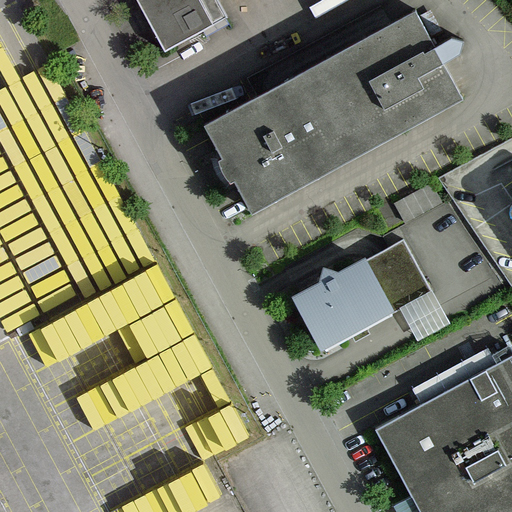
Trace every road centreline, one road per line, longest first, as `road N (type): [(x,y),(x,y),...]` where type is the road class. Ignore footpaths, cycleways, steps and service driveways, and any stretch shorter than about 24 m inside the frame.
road 1 (residential): [(79,0),(354,511)]
road 2 (unknown): [(58,511),(0,402)]
